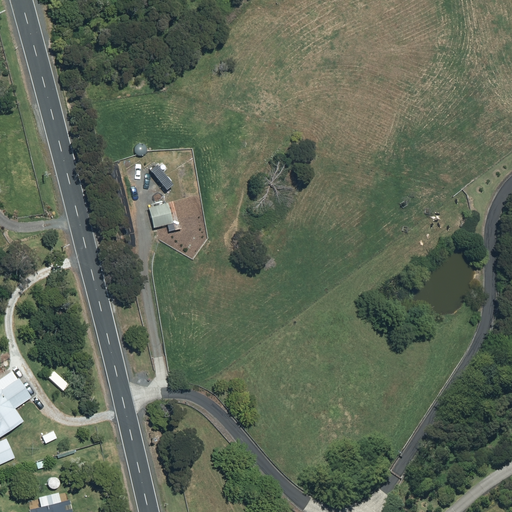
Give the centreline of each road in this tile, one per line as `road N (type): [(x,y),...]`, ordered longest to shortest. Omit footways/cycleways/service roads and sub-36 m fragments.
road 1 (tertiary): [(149,511),(21,0)]
road 2 (unknown): [(125,409),(172,394),(238,411),(273,434),(323,499),(351,511)]
road 3 (unknown): [(386,511),(415,489),(511,327)]
